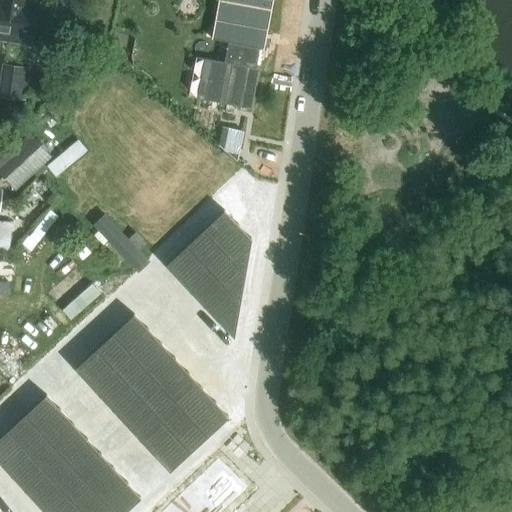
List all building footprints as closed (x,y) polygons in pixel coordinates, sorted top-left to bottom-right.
[(0,0),(0,40),(32,45),(37,6),(24,5),(24,0),(0,0)] [(56,50),(59,27),(38,24),(35,47),(56,50)] [(30,68),(3,63),(0,81),(0,96),(29,102),(32,90),(26,89),(30,68)] [(63,91),(45,107),(56,120),(74,105),(63,91)] [(241,146),(244,133),(223,129),(221,142),(241,146)] [(51,157),(28,132),(0,158),(0,174),(15,191),(35,172),(38,175),(47,167),(43,164),(51,157)] [(223,210),(164,264),(233,338),(251,239),(223,210)] [(12,280),(0,278),(0,290),(10,292),(12,280)] [(133,314),(74,368),(169,471),(228,417),(133,314)] [(45,394),(0,435),(0,463),(44,511),(124,511),(140,498),(45,394)] [(218,458),(159,511),(219,511),(246,488),(218,458)]
